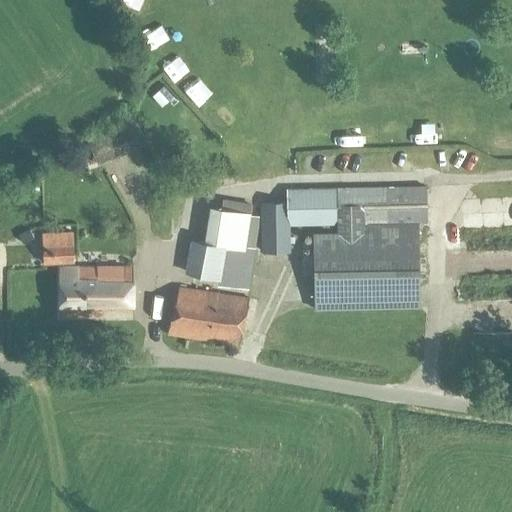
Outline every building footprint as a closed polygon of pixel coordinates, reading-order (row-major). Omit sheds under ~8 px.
[(112,0),(111,6),(139,14),(143,0),(112,0)] [(145,48),(163,37),(154,23),(136,34),(145,48)] [(167,85),(185,72),(172,55),(155,68),(167,85)] [(197,83),(179,96),(188,109),(206,96),(197,83)] [(507,149),(507,124),(482,124),(482,148),(507,149)] [(293,229),(428,226),(427,187),(292,190),(293,229)] [(264,251),(291,251),(290,204),(263,205),(264,251)] [(249,220),(213,215),(207,249),(193,246),(187,278),(249,290),(255,257),(244,255),(249,220)] [(422,313),(420,240),(420,228),(339,230),(339,233),(314,234),(316,314),(422,313)] [(30,231),(21,236),(24,243),(33,238),(30,231)] [(46,263),(74,262),(72,234),(44,236),(46,263)] [(132,319),(132,270),(62,269),(61,318),(132,319)] [(240,348),(249,300),(178,288),(169,336),(240,348)]
